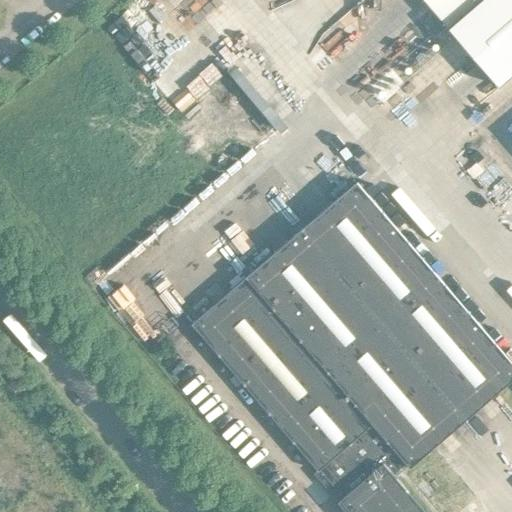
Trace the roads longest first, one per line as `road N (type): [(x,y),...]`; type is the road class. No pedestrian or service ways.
road 1 (unknown): [(136,278),(338,91),(405,161)]
road 2 (unclassified): [(0,290),(190,511)]
road 3 (unknown): [(338,511),(174,336)]
road 4 (unknown): [(511,283),(405,161)]
road 5 (unknown): [(405,161),(511,70)]
